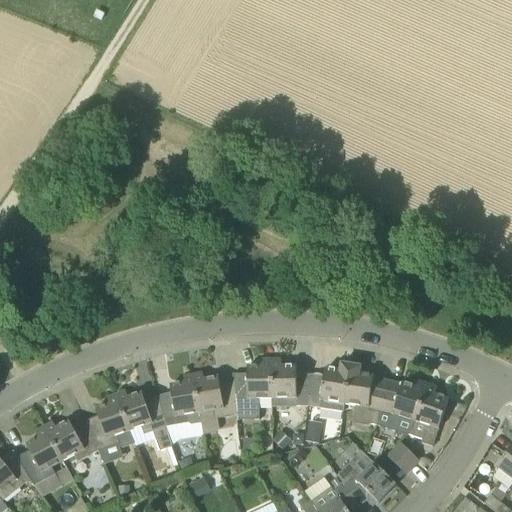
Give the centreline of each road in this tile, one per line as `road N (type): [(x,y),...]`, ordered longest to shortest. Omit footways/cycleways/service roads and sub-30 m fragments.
road 1 (residential): [(0,403),(105,346),(192,324),(293,319),(422,345),(504,380)]
road 2 (track): [(143,0),(0,225)]
road 3 (residential): [(419,511),(481,427),(504,380)]
